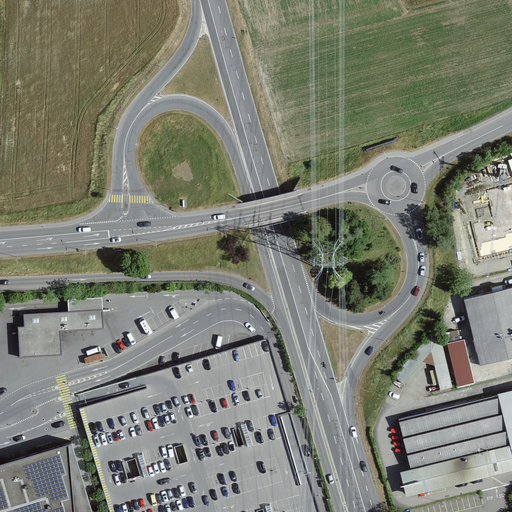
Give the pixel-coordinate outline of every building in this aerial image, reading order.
[(511,184),(474,194),(480,219),(467,222),(478,261),(511,252),(511,184)] [(511,289),(465,301),(481,366),(511,358),(511,289)] [(68,310),(102,308),(102,302),(102,296),(68,297),(68,303),(68,310)] [(19,326),(20,356),(62,354),(61,329),(103,327),(102,308),(68,310),(25,312),(25,325),(19,326)] [(464,340),(446,344),(457,388),(474,384),(464,340)] [(449,372),(437,373),(439,388),(451,386),(449,372)] [(511,389),(399,417),(412,467),(401,470),(407,492),(511,465),(511,389)] [(93,511),(72,438),(69,439),(69,441),(70,448),(76,511),(93,511)] [(69,439),(0,459),(0,511),(76,511),(70,448),(69,441),(69,439)]
